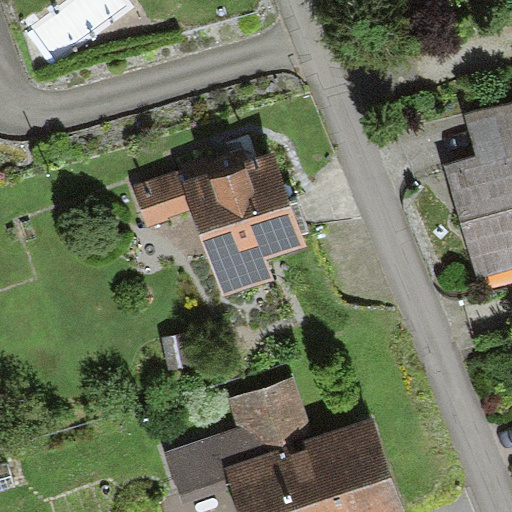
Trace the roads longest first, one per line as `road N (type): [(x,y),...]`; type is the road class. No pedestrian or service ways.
road 1 (residential): [(503,511),(334,93)]
road 2 (residential): [(334,93),(511,36)]
